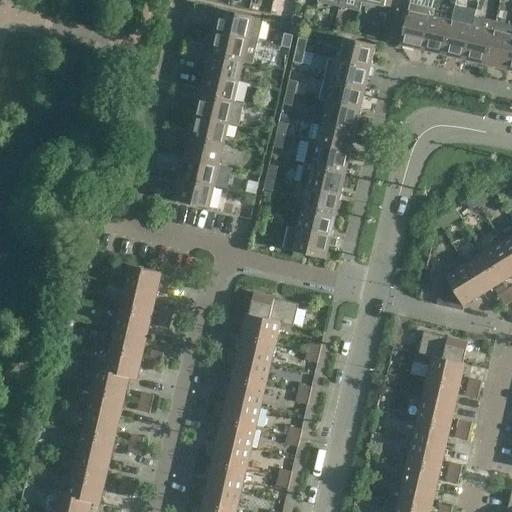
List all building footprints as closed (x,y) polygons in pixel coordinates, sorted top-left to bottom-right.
[(423,49),(431,16),(432,8),(410,3),(401,44),(423,49)] [(263,19),(254,16),(221,9),(216,8),(214,15),(214,18),(218,19),(215,31),(258,41),(263,19)] [(444,54),(452,21),(431,16),(423,49),(444,54)] [(486,64),(494,31),(496,21),(475,16),(473,26),(465,59),(486,64)] [(465,59),(473,26),(452,21),(444,54),(465,59)] [(507,69),(511,47),(511,25),(496,21),(494,31),(486,64),(507,69)] [(253,62),(258,41),(215,31),(213,43),(208,42),(207,45),(199,43),(196,55),(205,57),(206,51),(244,60),(253,62)] [(281,46),(290,48),(293,35),(284,33),(281,46)] [(299,37),(296,49),(305,52),(308,39),(299,37)] [(342,37),(337,59),(371,67),(376,45),(342,37)] [(196,55),(199,43),(190,41),(188,53),(196,55)] [(302,64),(305,52),(296,49),(293,62),(302,64)] [(239,81),(244,60),(206,51),(205,57),(204,60),(208,61),(206,73),(239,81)] [(371,67),(337,59),(329,57),(324,78),(366,88),(371,67)] [(234,102),(239,81),(206,73),(203,85),(198,84),(198,87),(189,85),(186,97),(195,99),(196,93),(234,102)] [(361,109),(366,88),(324,78),(320,99),(327,101),(361,109)] [(289,79),(286,92),(295,94),(298,81),(289,79)] [(186,97),(189,85),(181,83),(178,95),(186,97)] [(292,106),(295,94),(286,92),(283,104),(292,106)] [(244,104),(234,102),(196,93),(195,99),(194,102),(199,103),(196,115),(229,123),(239,125),(244,104)] [(356,130),(361,109),(327,101),(323,122),(356,130)] [(224,144),(229,123),(196,115),(193,127),(189,126),(188,129),(179,127),(177,139),(185,141),(186,135),(224,144)] [(279,122),(276,134),(285,136),(288,124),(279,122)] [(351,152),(356,130),(323,122),(318,144),(351,152)] [(177,139),(179,127),(171,125),(168,137),(177,139)] [(282,149),(285,136),(276,134),(273,146),(282,149)] [(220,165),(224,144),(186,135),(185,141),(184,144),(189,145),(186,157),(220,165)] [(346,173),(351,152),(318,144),(310,142),(305,163),(346,173)] [(215,186),(220,165),(186,157),(183,169),(179,168),(178,171),(170,169),(167,181),(175,183),(177,177),(215,186)] [(341,194),(346,173),(305,163),(300,184),(308,186),(341,194)] [(269,164),(266,177),(275,179),(278,166),(269,164)] [(167,181),(170,169),(161,167),(158,179),(167,181)] [(209,208),(215,186),(177,177),(175,183),(175,186),(179,187),(176,200),(209,208)] [(272,191),(275,179),(266,177),(264,189),(272,191)] [(336,215),(341,194),(308,186),(303,207),(336,215)] [(259,206),(257,219),(266,221),(268,208),(259,206)] [(331,236),(336,215),(303,207),(298,228),(331,236)] [(263,233),(266,221),(257,219),(254,231),(263,233)] [(331,236),(298,228),(288,226),(283,248),(326,258),(329,245),(336,247),(338,238),(331,236)] [(511,257),(511,235),(502,242),(511,257)] [(86,237),(83,251),(96,254),(99,240),(86,237)] [(502,282),(511,275),(511,257),(502,242),(483,253),(502,282)] [(483,294),(502,282),(483,253),(465,264),(483,294)] [(129,264),(124,286),(157,294),(162,272),(129,264)] [(464,305),(483,294),(465,264),(446,276),(464,305)] [(167,282),(180,285),(182,276),(169,273),(167,282)] [(464,305),(446,276),(448,280),(442,283),(437,305),(463,312),(464,305)] [(152,315),(157,294),(124,286),(119,307),(152,315)] [(511,301),(511,298),(506,290),(499,295),(506,306),(511,301)] [(254,293),(249,314),(249,315),(280,322),(280,323),(293,326),(298,303),(278,299),(274,299),(274,298),(254,293)] [(147,336),(152,315),(119,307),(114,328),(147,336)] [(161,308),(159,316),(172,319),(174,311),(161,308)] [(275,343),(280,323),(280,322),(249,315),(249,314),(247,313),(242,336),(275,343)] [(170,328),(172,319),(159,316),(157,325),(170,328)] [(143,357),(147,336),(114,328),(109,349),(143,357)] [(419,354),(432,357),(432,356),(463,364),(464,363),(468,342),(448,337),(448,338),(444,337),(444,336),(424,331),(419,354)] [(271,364),(275,343),(242,336),(237,357),(271,364)] [(309,342),(307,351),(320,354),(322,345),(309,342)] [(137,379),(143,357),(109,349),(104,370),(104,371),(130,376),(130,377),(137,379)] [(151,350),(149,359),(162,361),(164,353),(151,350)] [(318,363),(320,354),(307,351),(305,360),(318,363)] [(466,363),(464,363),(463,364),(432,356),(432,357),(427,377),(461,385),(466,363)] [(266,385),(271,364),(237,357),(232,378),(266,385)] [(160,370),(162,361),(149,359),(147,367),(160,370)] [(125,398),(130,377),(130,376),(104,371),(104,370),(97,368),(91,390),(125,398)] [(456,406),(461,385),(427,377),(422,398),(456,406)] [(261,406),(266,385),(232,378),(227,399),(261,406)] [(470,378),(468,387),(480,390),(482,381),(470,378)] [(300,384),(298,393),(310,396),(312,387),(300,384)] [(478,399),(480,390),(468,387),(465,396),(478,399)] [(120,419),(125,398),(91,390),(87,411),(120,419)] [(142,392),(140,401),(152,404),(154,395),(142,392)] [(308,405),(310,396),(298,393),(296,402),(308,405)] [(451,427),(456,406),(422,398),(417,420),(451,427)] [(256,428),(261,406),(227,399),(223,420),(256,428)] [(150,413),(152,404),(140,401),(138,410),(150,413)] [(115,440),(120,419),(87,411),(82,432),(115,440)] [(251,449),(256,428),(223,420),(218,441),(251,449)] [(446,448),(451,427),(417,420),(413,441),(446,448)] [(460,420),(458,429),(470,432),(472,423),(460,420)] [(302,429),(290,426),(288,435),(300,438),(302,429)] [(468,441),(470,432),(458,429),(456,438),(468,441)] [(110,461),(115,440),(82,432),(77,453),(110,461)] [(132,434),(130,443),(142,446),(144,437),(132,434)] [(298,447),(300,438),(288,435),(286,444),(298,447)] [(246,470),(251,449),(218,441),(213,462),(246,470)] [(441,469),(446,448),(413,441),(408,462),(441,469)] [(140,455),(142,446),(130,443),(128,452),(140,455)] [(105,482),(110,461),(77,453),(72,474),(105,482)] [(241,491),(246,470),(213,462),(208,483),(241,491)] [(436,490),(441,469),(408,462),(403,483),(436,490)] [(450,462),(448,471),(461,474),(463,465),(450,462)] [(280,469),(278,477),(291,480),(293,472),(280,469)] [(458,483),(461,474),(448,471),(446,480),(458,483)] [(100,504),(105,482),(72,474),(67,495),(93,501),(92,502),(100,504)] [(122,476),(120,485),(133,488),(135,479),(122,476)] [(289,489),(291,480),(278,477),(276,486),(289,489)] [(235,511),(236,511),(241,491),(208,483),(203,504),(235,511)] [(431,511),(436,490),(403,483),(398,504),(431,511)] [(131,497),(133,488),(120,485),(118,494),(131,497)] [(90,511),(92,502),(93,501),(67,495),(59,493),(54,511),(90,511)]
